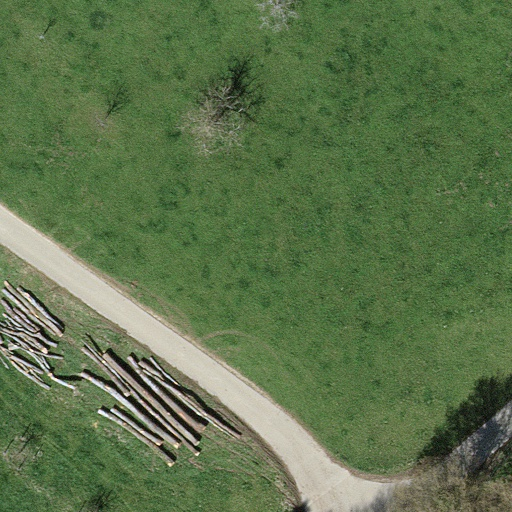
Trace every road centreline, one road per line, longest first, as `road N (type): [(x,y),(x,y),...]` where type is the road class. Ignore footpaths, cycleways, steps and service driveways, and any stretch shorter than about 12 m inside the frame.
road 1 (unclassified): [(330,511),(292,448),(0,231)]
road 2 (track): [(417,511),(511,426)]
